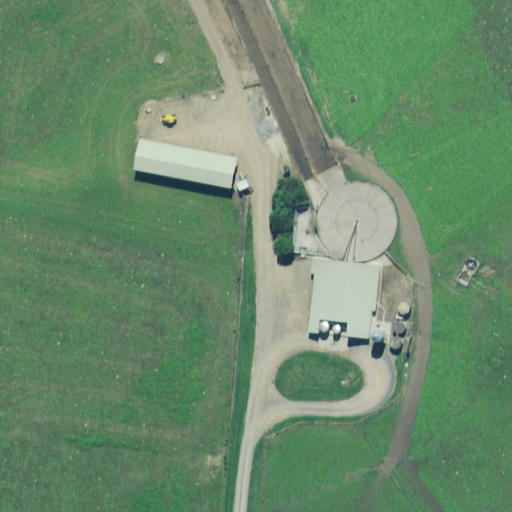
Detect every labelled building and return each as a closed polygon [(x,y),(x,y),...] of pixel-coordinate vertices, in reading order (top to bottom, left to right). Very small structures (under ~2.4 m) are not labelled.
[(239,156),(140,139),(134,172),(233,190),(239,156)] [(250,178),(238,185),(243,194),(255,188),(250,178)] [(349,338),(371,340),(374,312),(376,312),(380,264),(312,258),(311,274),(315,274),(310,335),(320,336),(321,321),(350,324),(349,338)] [(398,304),(397,306),(397,307),(396,308),(397,310),(397,311),(397,313),(398,314),(399,315),(400,316),(402,316),(403,317),(405,317),(406,317),(407,317),(409,316),(410,315),(411,314),(412,313),(413,312),(413,310),(413,309),(413,307),(413,306),(412,305),(411,304),(410,302),(409,302),(408,301),(406,301),(405,300),(404,300),(402,301),(401,301),(400,302),(399,303),(398,304)] [(383,331),(382,330),(381,330),(379,330),(378,331),(377,331),(376,332),(375,333),(374,334),(373,335),(373,336),(373,338),(373,339),(373,340),(374,341),(375,343),(375,344),(377,344),(378,345),(379,345),(380,345),(382,345),(383,345),(384,345),(385,344),(386,343),(387,342),(388,341),(388,339),(388,338),(388,337),(388,335),(387,334),(387,333),(386,332),(385,331),(383,331)]
